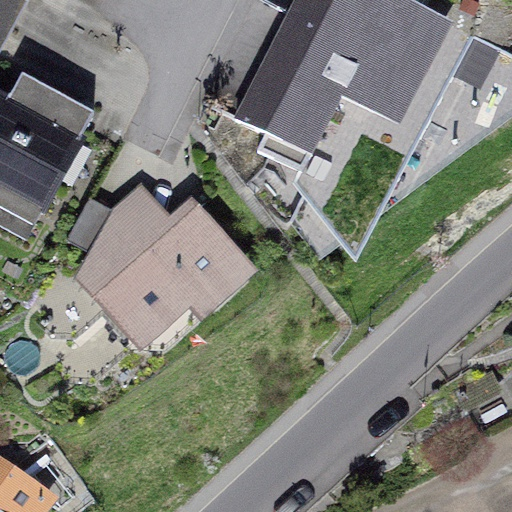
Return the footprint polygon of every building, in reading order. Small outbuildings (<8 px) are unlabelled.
[(0,0),(0,25),(13,6),(3,0),(0,0)] [(324,107),(374,28),(328,0),(289,0),(233,88),(280,118),(298,91),(324,107)] [(89,116),(26,83),(13,107),(0,99),(0,180),(43,203),(89,116)] [(199,311),(246,269),(188,205),(168,223),(143,195),(121,215),(84,278),(141,341),(187,299),(199,311)] [(0,511),(37,511),(48,498),(0,464),(0,511)]
